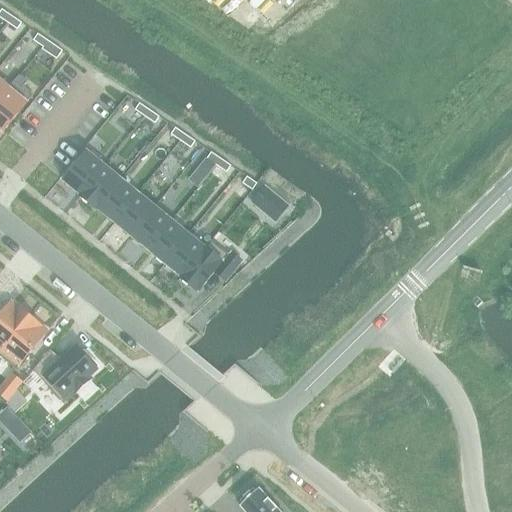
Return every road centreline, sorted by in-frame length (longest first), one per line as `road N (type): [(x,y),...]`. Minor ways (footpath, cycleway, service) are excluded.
road 1 (residential): [(0,215),(257,428)]
road 2 (residential): [(479,511),(459,407),(446,383),(379,317)]
road 3 (tertiary): [(379,317),(511,184)]
road 4 (tertiary): [(257,428),(379,317)]
road 5 (residential): [(257,428),(358,511)]
road 6 (residential): [(257,428),(167,511)]
